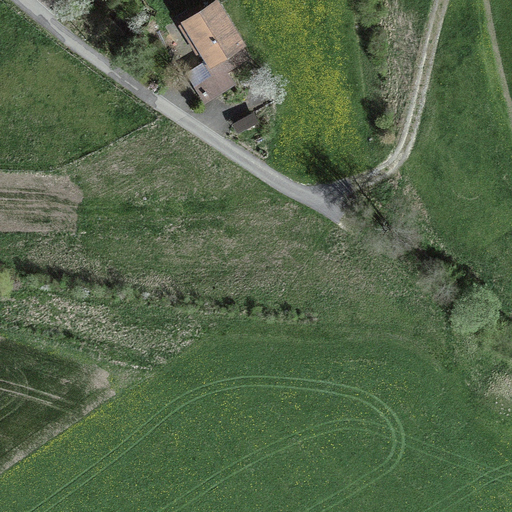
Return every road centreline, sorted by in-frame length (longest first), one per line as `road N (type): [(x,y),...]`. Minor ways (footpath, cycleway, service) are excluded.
road 1 (residential): [(335,203),(247,164),(23,0)]
road 2 (track): [(449,0),(419,137),(389,181),(335,203)]
